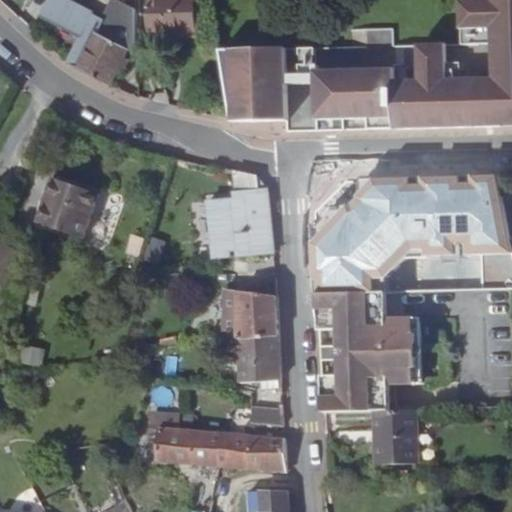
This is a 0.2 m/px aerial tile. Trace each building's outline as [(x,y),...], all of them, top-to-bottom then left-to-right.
[(124,50),(138,58),(136,13),(113,2),(101,30),(91,25),(93,20),(54,0),(53,0),(42,22),(82,42),(69,69),(79,75),(110,90),(116,74),(121,60),(124,50)] [(168,41),(197,40),(195,6),(170,6),(169,0),(148,0),(150,42),(168,41)] [(289,55),(226,56),(236,122),(251,126),(292,125),(322,125),(400,124),(401,137),(507,134),(507,121),(511,120),(511,0),(465,0),(467,49),(398,51),(398,35),(372,36),(372,52),(320,54),(289,55)] [(126,61),(121,60),(116,74),(121,76),(126,61)] [(273,194),(262,179),(233,174),(236,201),(229,202),(233,235),(238,234),(240,258),(277,253),(273,194)] [(511,253),(495,174),(358,179),(358,195),(308,243),(309,292),(369,289),(369,279),(383,280),(403,258),(511,253)] [(53,179),(37,224),(81,241),(98,196),(53,179)] [(14,255),(0,249),(0,289),(1,290),(14,255)] [(239,332),(237,341),(240,341),(283,338),(280,299),(225,294),(223,332),(239,332)] [(389,298),(322,299),(324,337),(339,336),(340,350),(348,350),(348,362),(340,362),(341,377),(326,377),(328,416),(375,415),(392,414),(391,387),(420,386),(418,321),(389,322),(391,316),(389,298)] [(339,336),(324,337),(326,377),(341,377),(340,362),(348,362),(348,350),(340,350),(339,336)] [(283,338),(240,341),(243,385),(274,382),(275,391),(286,391),(283,338)] [(42,366),(42,348),(19,348),(19,366),(42,366)] [(287,414),(255,411),(254,424),(288,427),(287,414)] [(420,413),(392,414),(375,415),(378,468),(421,466),(420,413)] [(226,435),(184,431),(163,429),(159,460),(212,466),(223,467),(226,435)] [(289,443),(226,435),(223,467),(290,474),(289,443)] [(291,511),(290,494),(290,489),(263,490),(264,511),(291,511)] [(210,511),(212,503),(203,501),(201,501),(198,511),(210,511)]
